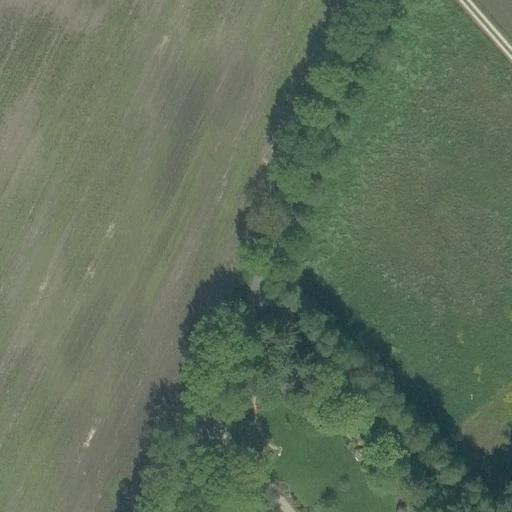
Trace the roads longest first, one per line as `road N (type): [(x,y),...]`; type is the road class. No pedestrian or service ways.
road 1 (unclassified): [(154,511),(323,89),(376,0)]
road 2 (track): [(247,278),(474,511)]
